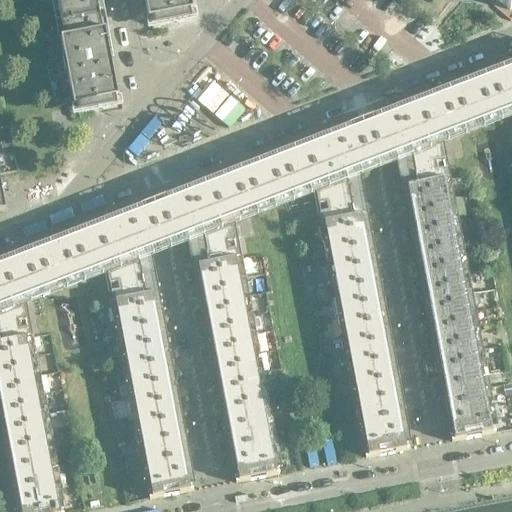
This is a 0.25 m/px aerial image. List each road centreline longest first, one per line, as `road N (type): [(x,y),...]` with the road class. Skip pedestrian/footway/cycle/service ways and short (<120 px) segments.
road 1 (residential): [(79,203),(511,37)]
road 2 (residential): [(219,511),(511,454)]
road 3 (residential): [(237,0),(143,111)]
